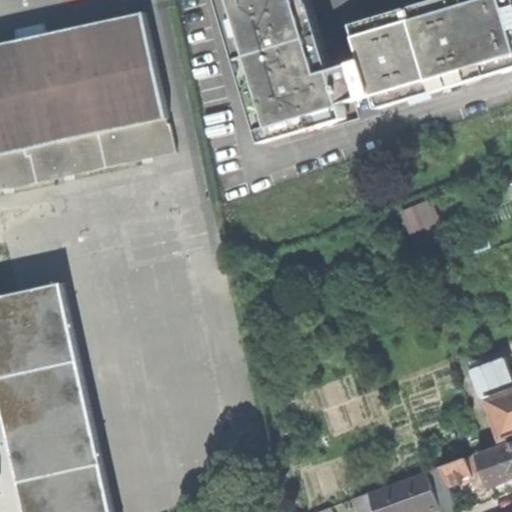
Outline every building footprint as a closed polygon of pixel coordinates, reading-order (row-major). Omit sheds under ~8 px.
[(223,0),(266,143),(319,127),(321,129),(361,116),(356,101),(376,95),(381,109),(511,69),(511,0),(435,0),(355,24),(366,59),(337,69),(315,0),(223,0)] [(0,190),(180,153),(148,12),(0,44),(0,190)] [(436,199),(406,209),(414,234),(444,225),(436,199)] [(0,297),(0,393),(26,511),(116,511),(66,283),(32,290),(17,294),(0,297)] [(511,391),(490,400),(504,438),(511,435),(511,391)] [(511,477),(511,442),(479,455),(490,486),(511,477)] [(450,485),(480,473),(473,455),(442,466),(450,485)] [(460,511),(450,485),(442,466),(427,472),(428,474),(372,494),(371,492),(358,497),(362,511),(427,511),(440,507),(441,511),(460,511)]
